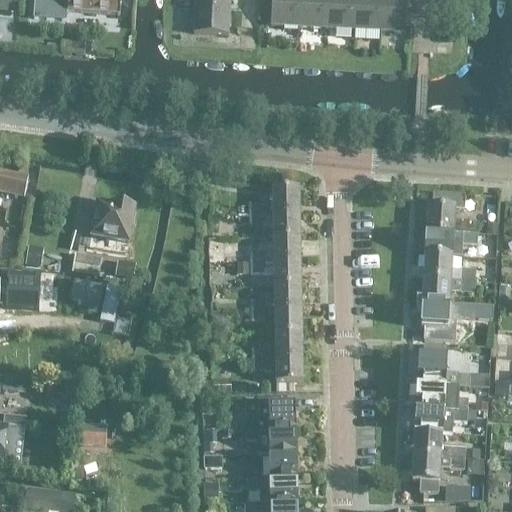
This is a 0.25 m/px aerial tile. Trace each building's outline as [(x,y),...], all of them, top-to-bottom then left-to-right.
[(36,0),(35,21),(67,23),(68,13),(120,17),(120,0),(36,0)] [(230,10),(230,0),(195,0),(195,8),(230,10)] [(298,29),(299,0),(272,0),(271,28),(298,29)] [(325,30),(326,0),(299,0),(298,29),(325,30)] [(326,0),(325,30),(352,32),(353,0),(326,0)] [(353,0),(352,32),(378,33),(379,0),(353,0)] [(406,34),(406,20),(407,0),(402,0),(379,0),(378,33),(406,34)] [(228,37),(230,10),(195,8),(194,36),(228,37)] [(155,168),(180,171),(181,159),(157,156),(155,168)] [(0,196),(24,202),(28,181),(0,174),(0,196)] [(299,192),(273,193),(274,218),(299,217),(299,192)] [(429,208),(427,233),(478,236),(479,225),(454,224),(454,211),(465,212),(466,197),(433,195),(432,209),(429,208)] [(97,207),(90,240),(129,247),(135,210),(112,206),(111,209),(97,207)] [(249,217),(263,218),(261,207),(249,207),(249,217)] [(263,218),(249,217),(249,228),(262,228),(263,218)] [(274,218),(274,242),(300,241),(299,217),(274,218)] [(477,248),(478,236),(427,233),(426,257),(452,259),(462,260),(462,247),(477,248)] [(300,241),(274,242),(274,266),(300,266),(300,241)] [(250,255),(250,267),(265,266),(263,255),(250,255)] [(99,280),(102,261),(75,257),(72,276),(99,280)] [(452,259),(426,257),(424,282),(450,283),(452,259)] [(265,266),(250,267),(250,277),(263,277),(265,266)] [(301,290),(300,266),(274,266),(275,290),(301,290)] [(0,310),(10,311),(12,286),(15,286),(16,274),(0,272),(0,310)] [(460,284),(475,285),(476,273),(461,272),(460,284)] [(423,306),(449,307),(450,295),(461,296),(475,297),(475,285),(460,284),(450,283),(424,282),(423,306)] [(99,309),(102,291),(74,286),(71,305),(77,307),(78,305),(99,309)] [(275,314),(301,314),(301,290),(275,290),(275,314)] [(508,312),(509,290),(500,290),(499,311),(508,312)] [(251,315),(266,314),(264,303),(251,304),(251,315)] [(448,332),(448,320),(462,321),(462,320),(473,321),(474,309),(449,307),(423,306),(421,331),(448,332)] [(266,314),(251,315),(251,325),(264,325),(266,314)] [(275,314),(276,338),(302,338),(301,314),(275,314)] [(276,338),(276,363),(302,362),(302,338),(276,338)] [(508,360),(509,339),(497,338),(496,359),(508,360)] [(419,362),(418,386),(446,388),(446,389),(491,391),(491,377),(446,376),(447,363),(446,363),(447,351),(424,350),(423,362),(419,362)] [(0,369),(25,371),(26,354),(0,351),(0,369)] [(252,363),(267,363),(265,351),(252,352),(252,363)] [(276,363),(267,363),(252,363),(252,374),(276,373),(277,388),(303,387),(302,362),(276,363)] [(3,393),(19,395),(21,385),(5,383),(3,393)] [(416,411),(468,414),(468,402),(445,400),(446,389),(446,388),(418,386),(416,411)] [(246,424),(246,434),(260,434),(268,434),(268,433),(295,433),(295,409),(287,409),(286,401),(257,401),(257,423),(246,424)] [(468,414),(416,411),(415,435),(443,436),(452,437),(453,425),(467,426),(468,414)] [(0,467),(21,470),(25,431),(17,430),(18,420),(10,419),(9,429),(0,427),(0,467)] [(86,425),(85,448),(107,449),(108,426),(86,425)] [(269,458),(296,457),(295,433),(268,433),(268,434),(269,458)] [(260,434),(246,434),(245,435),(245,445),(258,445),(260,434)] [(442,448),(443,436),(415,435),(413,459),(465,462),(466,450),(442,448)] [(296,457),(269,458),(269,482),(296,481),(296,457)] [(464,474),(465,462),(413,459),(412,484),(420,484),(420,497),(439,498),(441,471),(449,472),(449,473),(464,474)] [(261,506),(297,506),(296,481),(269,482),(247,482),(247,494),(261,494),(261,506)] [(42,511),(48,511),(74,511),(76,500),(27,493),(26,509),(42,511)]
